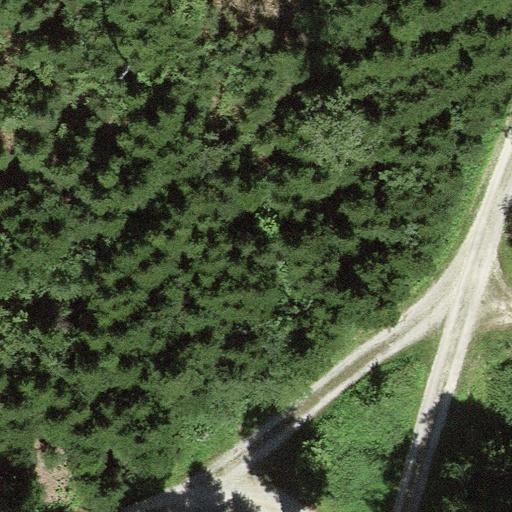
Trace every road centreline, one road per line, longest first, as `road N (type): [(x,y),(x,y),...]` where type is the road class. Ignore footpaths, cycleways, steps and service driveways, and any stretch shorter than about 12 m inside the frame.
road 1 (track): [(106,511),(197,484),(333,408),(441,317)]
road 2 (track): [(511,159),(441,317),(409,511)]
